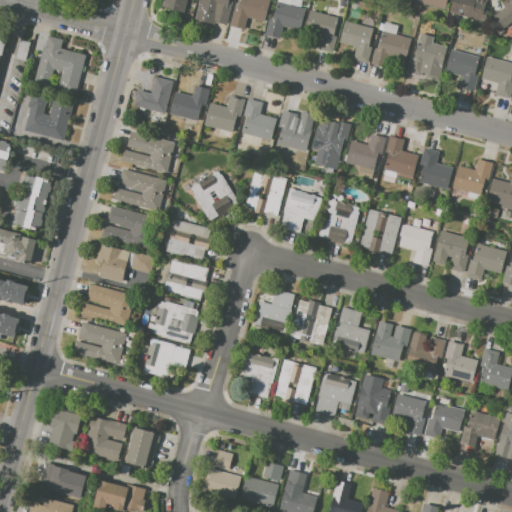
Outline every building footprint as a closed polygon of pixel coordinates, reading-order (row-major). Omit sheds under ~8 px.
[(187,0),(184,13),(162,7),(163,0),(187,0)] [(198,0),(229,0),(229,1),(233,2),(226,27),(211,22),(213,13),(196,8),(198,0)] [(239,0),(270,0),(263,22),(248,17),(244,30),(229,25),(233,10),(236,11),(239,0)] [(277,0),(296,0),(304,2),(302,8),(305,9),(299,31),(283,26),(280,38),(265,34),(269,19),(272,19),(277,0)] [(414,0),(447,0),(445,9),(414,2),(414,0)] [(450,0),(483,0),(487,1),(482,20),(448,11),(450,0)] [(511,0),(511,24),(505,31),(492,16),(503,6),(502,4),(506,0),(511,0)] [(309,10),(337,18),(332,35),(304,28),(309,10)] [(344,21),(376,30),(367,64),(353,60),(357,47),(338,41),(344,21)] [(385,23),(397,26),(395,34),(411,39),(405,60),(389,56),(385,68),(370,64),(375,48),(378,49),(385,23)] [(495,29),(500,25),(504,32),(499,35),(495,29)] [(420,33),(433,37),(431,43),(448,48),(438,82),(406,73),(411,57),(413,58),(420,33)] [(0,35),(8,38),(3,56),(0,56),(0,35)] [(48,36),(63,40),(60,48),(86,55),(75,95),(57,90),(62,71),(53,69),(48,88),(33,84),(43,47),(45,47),(48,36)] [(20,40),(30,42),(25,60),(15,58),(20,40)] [(451,49),(476,56),(476,62),(473,74),(478,75),(473,91),(459,87),(462,76),(444,71),(451,49)] [(486,56),(511,63),(511,66),(511,72),(509,81),(511,81),(511,89),(509,100),(494,96),(498,83),(480,78),(486,56)] [(172,82),(164,114),(132,106),(136,90),(150,94),(155,77),(172,82)] [(209,89),(205,106),(201,105),(197,121),(169,114),(175,92),(192,96),(195,85),(209,89)] [(32,89),(48,93),(43,110),(50,112),(55,95),(74,100),(63,139),(24,129),(30,108),(27,107),(32,89)] [(244,100),(236,133),(203,125),(209,103),(226,108),(229,96),(244,100)] [(248,99),(263,103),(260,114),(276,118),(271,140),(243,133),(245,127),(241,126),(248,99)] [(282,110),(297,114),(296,117),(299,117),(301,112),(315,115),(306,152),(277,144),(282,128),(278,127),(282,110)] [(320,120),(330,122),(330,121),(338,123),(338,121),(349,124),(338,170),(313,163),(317,150),(310,149),(316,127),(318,127),(320,120)] [(131,131),(174,143),(166,174),(120,161),(124,149),(149,156),(150,154),(138,150),(138,149),(127,146),(131,131)] [(386,138),(381,157),(377,156),(373,170),(345,162),(350,140),(368,145),(371,134),(386,138)] [(390,135),(403,139),(400,152),(418,156),(412,179),(395,175),(393,183),(382,180),(389,154),(385,153),(390,135)] [(0,140),(6,142),(6,144),(9,145),(7,152),(10,153),(8,160),(3,159),(0,171),(0,140)] [(428,149),(439,152),(436,163),(452,168),(447,190),(419,182),(428,149)] [(492,163),(484,196),(452,188),(458,165),(474,169),(477,160),(492,163)] [(122,170),(165,181),(157,212),(112,200),(116,187),(141,194),(141,192),(131,189),(131,188),(118,184),(122,170)] [(254,170),(287,179),(277,215),(265,212),(264,214),(252,211),(252,209),(244,207),(254,170)] [(190,188),(193,187),(192,184),(196,182),(197,184),(198,183),(197,182),(212,174),(212,175),(213,174),(212,172),(214,171),(215,173),(218,171),(220,175),(221,174),(239,204),(233,208),(233,209),(219,217),(218,216),(209,221),(190,188)] [(511,172),(511,210),(500,207),(501,204),(486,200),(492,178),(508,183),(511,172)] [(25,175),(50,181),(38,229),(12,222),(25,175)] [(289,188),(295,189),(295,191),(291,190),(290,195),(319,203),(314,221),(303,218),(299,233),(280,227),(284,213),(282,212),(289,188)] [(327,199),(330,200),(330,198),(335,199),(334,201),(336,202),(336,200),(352,204),(352,206),(353,206),(354,204),(356,205),(356,207),(360,208),(350,245),(343,243),(342,245),(326,240),(326,238),(317,235),(322,218),(328,220),(331,211),(324,210),(327,199)] [(110,205),(154,217),(146,247),(101,235),(104,224),(130,231),(130,229),(118,226),(119,225),(106,221),(110,205)] [(368,209),(401,218),(392,254),(379,251),(379,253),(369,251),(370,249),(358,246),(368,209)] [(173,219),(211,229),(208,239),(210,239),(207,249),(204,248),(201,261),(165,251),(173,219)] [(404,224),(419,228),(421,220),(434,223),(432,232),(430,231),(431,236),(428,248),(431,249),(427,265),(413,261),(415,250),(399,246),(404,224)] [(0,228),(21,234),(20,240),(21,240),(22,236),(36,239),(30,263),(0,255),(0,228)] [(440,231),(465,237),(467,244),(464,255),(468,256),(464,273),(448,269),(451,257),(447,256),(445,265),(432,262),(440,231)] [(100,244),(129,252),(130,251),(150,256),(145,272),(125,267),(121,282),(98,276),(102,263),(95,262),(100,244)] [(478,244),(506,251),(500,274),(483,270),(480,280),(465,276),(470,259),(473,260),(478,244)] [(171,258),(208,268),(204,282),(206,282),(204,292),(202,292),(200,303),(162,293),(171,258)] [(511,258),(511,286),(501,284),(506,266),(510,267),(511,258)] [(0,279),(6,281),(7,279),(14,281),(14,282),(27,286),(22,304),(0,298),(0,279)] [(90,284),(135,296),(127,326),(80,314),(83,302),(109,310),(110,307),(98,304),(98,302),(86,299),(90,284)] [(293,294),(284,328),(260,321),(259,325),(253,323),(259,301),(270,304),(274,289),(293,294)] [(298,300),(307,302),(308,300),(320,303),(319,305),(332,309),(322,345),(289,336),(298,300)] [(198,311),(196,317),(198,317),(194,334),(191,334),(189,343),(185,342),(185,343),(160,336),(160,335),(152,333),(153,330),(151,329),(152,325),(155,325),(155,324),(153,323),(157,308),(159,308),(159,307),(157,306),(158,304),(160,304),(161,301),(165,303),(165,301),(196,310),(196,311),(198,311)] [(342,308),(360,313),(356,327),(369,331),(363,353),(331,344),(337,321),(338,322),(342,308)] [(0,312),(19,318),(15,335),(1,331),(0,336),(0,312)] [(126,335),(118,364),(72,352),(75,341),(101,348),(101,345),(89,342),(89,341),(77,338),(82,323),(126,335)] [(411,330),(406,346),(403,345),(399,361),(370,354),(375,332),(393,337),(396,325),(411,330)] [(413,332),(425,335),(422,346),(427,348),(430,336),(446,341),(441,358),(436,357),(430,379),(403,372),(413,332)] [(150,339),(175,345),(174,346),(187,350),(178,381),(145,372),(145,370),(144,369),(145,364),(144,364),(150,339)] [(448,341),(464,345),(461,356),(477,360),(471,382),(443,374),(447,359),(444,358),(448,341)] [(484,349),(499,353),(496,364),(511,367),(511,371),(507,390),(479,383),(482,369),(479,368),(484,349)] [(245,352),(257,355),(258,351),(262,352),(261,356),(272,359),(272,358),(278,359),(272,384),(270,384),(266,399),(247,393),(251,378),(239,375),(245,352)] [(283,359),(316,368),(306,404),(273,395),(283,359)] [(324,372),(329,373),(327,379),(347,384),(349,380),(355,382),(349,405),(338,401),(334,415),(315,410),(319,395),(317,395),(324,372)] [(362,383),(390,391),(386,406),(390,408),(386,425),(370,421),(373,410),(356,405),(362,383)] [(400,385),(408,387),(406,393),(396,390),(397,386),(400,386),(400,385)] [(395,393),(423,401),(424,407),(421,417),(425,418),(420,435),(405,431),(409,419),(390,414),(395,393)] [(438,396),(451,399),(449,406),(465,410),(459,432),(441,427),(438,439),(423,435),(428,418),(431,419),(438,396)] [(55,408),(81,415),(76,434),(74,433),(72,441),(75,442),(72,452),(48,446),(52,428),(50,427),(55,408)] [(471,411),(500,419),(495,439),(477,434),(473,446),(458,442),(463,426),(467,427),(471,411)] [(506,412),(511,413),(511,458),(495,454),(506,412)] [(91,416),(110,421),(110,420),(127,424),(123,439),(108,435),(107,439),(122,443),(117,460),(87,452),(91,439),(85,438),(91,416)] [(134,427),(158,433),(150,467),(125,461),(134,427)] [(46,462),(55,464),(55,466),(69,470),(68,472),(86,476),(80,498),(39,487),(46,462)] [(283,466),(279,481),(263,476),(266,462),(283,466)] [(129,467),(127,474),(118,471),(120,465),(129,467)] [(240,476),(235,499),(205,492),(210,469),(240,476)] [(306,474),(302,489),(285,485),(289,470),(306,474)] [(278,484),(272,506),(240,498),(246,476),(278,484)] [(327,511),(336,480),(351,484),(347,499),(364,503),(361,511),(327,511)] [(100,481),(126,487),(127,484),(145,489),(142,500),(145,500),(142,511),(138,511),(123,508),(122,511),(113,509),(114,506),(106,503),(104,510),(93,507),(100,481)] [(316,497),(312,511),(287,511),(279,510),(284,488),(316,497)] [(366,511),(372,489),(389,493),(385,507),(399,510),(398,511),(366,511)] [(30,511),(35,495),(73,505),(71,511),(30,511)]
